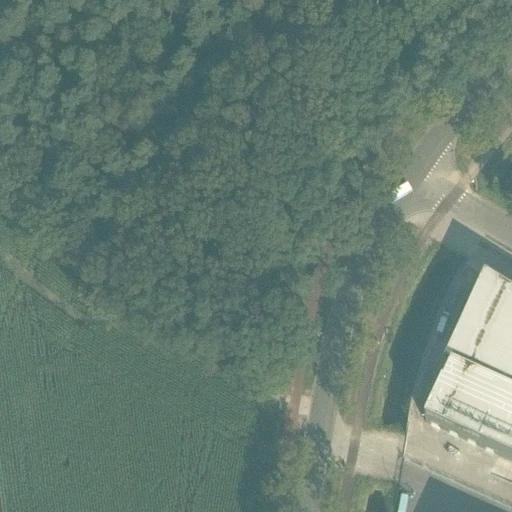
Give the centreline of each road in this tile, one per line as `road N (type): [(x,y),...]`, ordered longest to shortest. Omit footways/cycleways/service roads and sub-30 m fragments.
road 1 (unclassified): [(307,511),(337,341),(380,230),(416,174)]
road 2 (unclassified): [(416,174),(511,57)]
